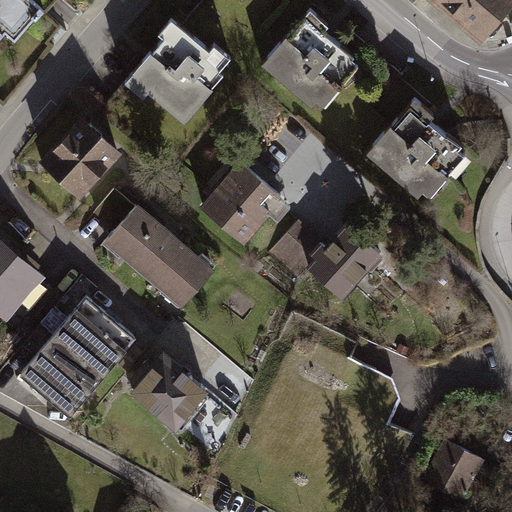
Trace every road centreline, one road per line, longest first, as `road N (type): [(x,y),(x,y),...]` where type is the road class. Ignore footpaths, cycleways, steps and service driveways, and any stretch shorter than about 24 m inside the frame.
road 1 (residential): [(0,400),(200,511)]
road 2 (residential): [(135,0),(0,153)]
